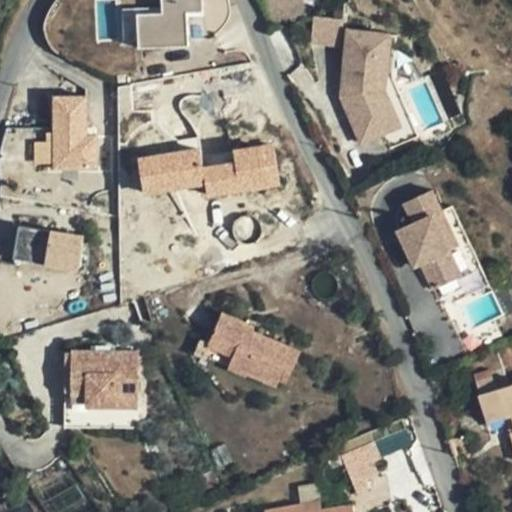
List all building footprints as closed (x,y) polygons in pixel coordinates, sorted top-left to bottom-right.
[(188,45),(189,12),(205,12),(205,0),(164,0),(164,10),(139,10),(138,35),(138,43),(188,45)] [(303,0),(264,0),(271,26),(307,16),(303,0)] [(138,35),(139,10),(124,9),(123,35),(138,35)] [(345,16),(314,17),(315,44),(346,44),(345,16)] [(400,28),(352,24),(346,83),(352,83),(350,105),(364,139),(386,129),(392,142),(420,131),(395,72),(400,28)] [(33,141),(35,169),(94,164),(89,93),(50,96),(53,139),(33,141)] [(434,186),(405,201),(415,222),(400,228),(413,255),(420,252),(424,261),(435,286),(464,273),(452,246),(436,213),(444,209),(434,186)] [(459,242),(444,209),(436,213),(452,246),(459,242)] [(78,271),(84,234),(17,225),(12,262),(78,271)] [(420,252),(413,255),(417,264),(424,261),(420,252)] [(244,338),(248,330),(249,325),(223,313),(204,356),(285,391),(301,352),(256,333),(252,341),(244,338)] [(256,333),(248,330),(244,338),(252,341),(256,333)] [(466,353),(458,336),(424,352),(433,369),(466,353)] [(140,353),(72,352),(71,394),(88,394),(88,403),(139,404),(140,353)] [(489,423),(505,418),(511,415),(511,432),(511,433),(511,383),(497,389),(492,375),(475,380),(480,395),(489,423)] [(377,458),(398,449),(392,433),(371,442),(377,458)] [(364,447),(349,453),(355,466),(370,461),(364,447)] [(303,511),(310,511),(322,510),(321,501),(302,504),(303,511)]
